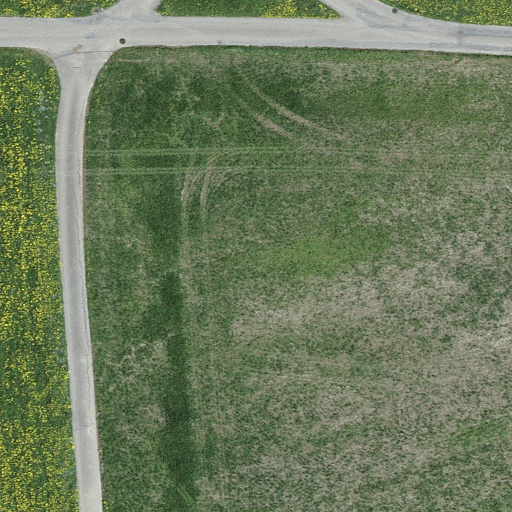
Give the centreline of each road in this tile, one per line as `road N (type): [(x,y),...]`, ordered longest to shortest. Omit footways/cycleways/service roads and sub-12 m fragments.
road 1 (track): [(92,511),(69,174),(81,76),(159,0)]
road 2 (unclassified): [(511,57),(0,49)]
